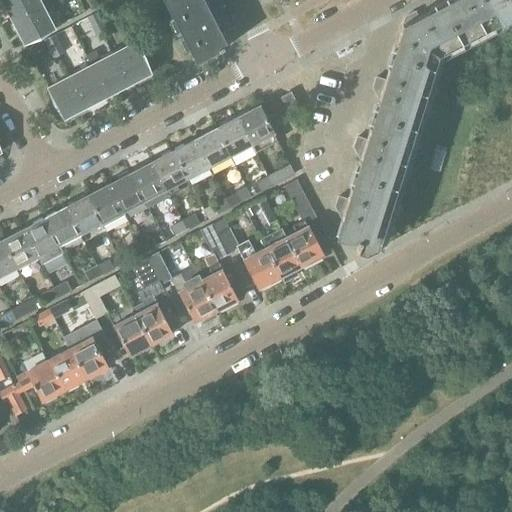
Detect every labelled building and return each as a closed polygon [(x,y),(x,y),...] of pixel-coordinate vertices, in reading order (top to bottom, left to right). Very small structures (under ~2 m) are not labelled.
[(1,0),(12,21),(50,2),(48,0),(1,0)] [(227,46),(202,0),(162,0),(195,63),(218,51),(218,52),(223,49),(227,46)] [(414,12),(404,17),(384,80),(375,77),(372,87),(378,99),(366,140),(356,137),(353,147),(359,159),(347,199),(338,197),(334,207),(341,219),(335,235),(358,243),(355,251),(364,254),(376,248),(376,247),(436,55),(511,15),(511,6),(508,0),(450,0),(417,17),(414,12)] [(50,2),(12,21),(24,44),(61,25),(50,2)] [(86,18),(90,27),(100,22),(96,13),(86,18)] [(100,22),(90,27),(95,36),(105,31),(100,22)] [(43,41),(48,50),(58,45),(53,36),(43,41)] [(150,73),(134,43),(111,55),(126,84),(137,79),(137,80),(150,73)] [(58,45),(48,50),(52,59),(62,53),(58,45)] [(111,55),(90,66),(105,97),(118,90),(117,89),(126,84),(111,55)] [(90,66),(69,78),(83,107),(94,101),(95,102),(105,97),(90,66)] [(83,107),(69,78),(47,88),(63,119),(75,112),(75,111),(83,107)] [(288,112),(297,107),(290,93),(281,97),(288,112)] [(236,119),(249,144),(254,153),(276,141),(258,107),(236,119)] [(236,119),(214,130),(228,155),(249,144),(236,119)] [(193,141),(206,167),(228,155),(214,130),(193,141)] [(174,151),(172,152),(185,178),(206,167),(193,141),(183,146),(182,144),(173,149),(174,151)] [(172,152),(170,153),(169,151),(160,156),(161,158),(150,164),(163,189),(185,178),(172,152)] [(150,164),(129,175),(142,200),(163,189),(150,164)] [(289,165),(266,177),(271,186),(294,174),(289,165)] [(129,175),(108,185),(121,211),(142,200),(129,175)] [(271,186),(266,177),(253,183),(258,193),(271,186)] [(302,216),(303,219),(292,225),(295,231),(286,236),(301,266),(322,255),(309,231),(319,225),(296,179),(283,186),(299,217),(302,216)] [(125,219),(121,211),(108,185),(86,197),(103,228),(105,230),(125,219)] [(236,192),(223,199),(228,209),(241,202),(236,192)] [(86,197),(65,208),(78,234),(90,227),(93,233),(103,228),(86,197)] [(228,209),(223,199),(211,206),(216,215),(228,209)] [(46,218),(43,219),(57,245),(78,234),(65,208),(55,213),(54,211),(45,216),(46,218)] [(276,220),(270,209),(262,213),(268,225),(276,220)] [(193,215),(180,222),(185,231),(198,224),(193,215)] [(43,219),(42,220),(41,218),(32,223),(33,225),(21,231),(35,256),(57,245),(43,219)] [(211,225),(227,255),(238,249),(258,289),(279,277),(264,248),(254,253),(247,239),(237,244),(223,218),(211,225)] [(185,231),(180,222),(168,228),(173,238),(185,231)] [(228,256),(227,255),(211,225),(199,231),(210,251),(202,255),(212,274),(199,280),(214,311),(237,299),(217,262),(228,256)] [(301,266),(286,236),(282,230),(271,236),(274,243),(264,248),(279,277),(301,266)] [(21,231),(1,242),(14,267),(35,256),(21,231)] [(143,253),(155,247),(150,237),(138,244),(143,253)] [(1,242),(0,241),(0,274),(14,267),(1,242)] [(130,260),(143,253),(138,244),(125,251),(130,260)] [(158,253),(146,259),(160,284),(170,279),(193,322),(214,311),(199,280),(197,275),(184,282),(178,272),(170,276),(158,253)] [(146,308),(133,315),(150,345),(172,333),(152,296),(163,291),(160,284),(146,259),(135,264),(148,290),(138,295),(142,302),(143,302),(146,308)] [(108,260),(95,266),(100,276),(113,269),(108,260)] [(100,276),(95,266),(83,273),(88,282),(100,276)] [(114,276),(93,287),(98,297),(119,286),(114,276)] [(65,282),(52,289),(57,298),(70,292),(65,282)] [(93,287),(81,293),(94,319),(106,313),(98,297),(93,287)] [(57,298),(52,289),(40,296),(45,305),(57,298)] [(9,312),(14,321),(36,310),(31,301),(9,312)] [(67,311),(63,303),(49,310),(53,318),(67,311)] [(39,326),(53,318),(49,310),(35,317),(39,326)] [(14,321),(9,312),(0,316),(0,323),(2,327),(14,321)] [(150,345),(133,315),(112,326),(128,356),(150,345)] [(91,337),(69,348),(84,379),(107,367),(91,337)] [(47,360),(63,390),(84,379),(69,348),(47,360)] [(18,381),(23,391),(32,386),(34,389),(35,388),(41,401),(63,390),(47,360),(26,370),(29,376),(18,381)] [(13,385),(0,391),(0,395),(3,402),(6,400),(14,415),(25,410),(17,394),(13,385)]
